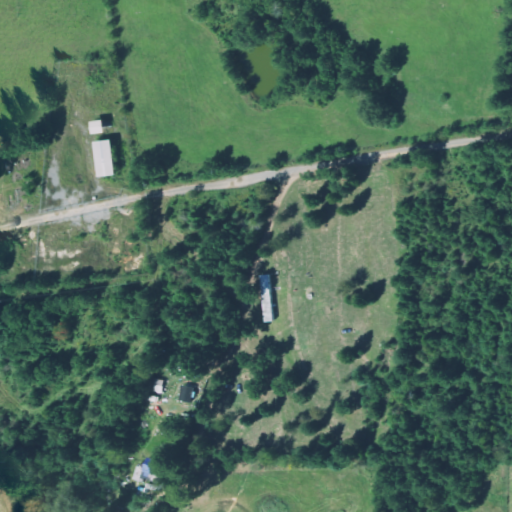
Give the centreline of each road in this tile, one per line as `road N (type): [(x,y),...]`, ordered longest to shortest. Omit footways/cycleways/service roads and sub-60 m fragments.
road 1 (track): [(172,511),(290,171)]
road 2 (track): [(0,219),(139,197)]
